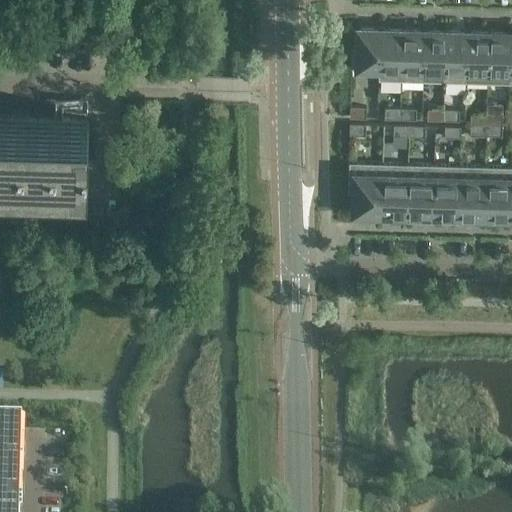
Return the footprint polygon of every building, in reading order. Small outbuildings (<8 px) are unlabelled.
[(380,68),(381,29),(381,30),(373,30),(373,29),(358,29),(358,48),(352,48),(351,67),(380,68)] [(401,80),(403,30),(390,30),(389,30),(381,30),(382,29),(381,29),(380,68),(379,80),(401,80)] [(423,81),(424,30),(424,31),(416,31),(416,30),(403,30),(401,80),(423,81)] [(444,82),(446,31),(433,31),(433,32),(425,31),(425,30),(424,30),(423,81),(444,82)] [(466,82),(467,32),(467,33),(459,32),(459,31),(446,31),(444,82),(466,82)] [(488,83),(489,32),(476,32),(476,33),(468,33),(468,32),(467,32),(466,82),(488,83)] [(510,83),(511,33),(511,34),(503,34),(503,33),(489,32),(488,83),(510,83)] [(366,118),(366,107),(350,106),(350,117),(366,118)] [(400,119),(401,108),(385,107),(385,118),(400,119)] [(416,119),(416,108),(401,108),(400,119),(416,119)] [(443,120),(443,109),(428,108),(427,119),(443,120)] [(459,120),(459,109),(443,109),(443,120),(459,120)] [(0,167),(87,170),(88,119),(88,115),(0,112),(0,167)] [(486,124),(487,113),(471,113),(470,124),(486,124)] [(502,114),(487,113),(486,124),(502,125),(502,114)] [(366,135),(366,124),(350,123),(349,134),(366,135)] [(486,135),(486,124),(470,124),(470,134),(486,135)] [(502,135),(502,125),(486,124),(486,135),(502,135)] [(409,136),(409,125),(394,125),(393,136),(409,136)] [(425,125),(409,125),(409,136),(425,136),(425,125)] [(461,126),(445,126),(445,137),(461,137),(461,126)] [(381,213),(382,163),(349,162),(348,193),(354,193),(354,212),(372,213),(372,212),(380,212),(380,213),(381,213)] [(407,214),(408,163),(382,163),(381,213),(381,212),(389,213),(407,214)] [(432,215),(434,164),(408,163),(407,214),(424,214),(432,214),(432,215)] [(458,215),(460,165),(434,164),(432,215),(433,215),(433,214),(441,214),(441,215),(458,215)] [(484,216),(485,166),(460,165),(458,215),(476,216),(476,215),(484,215),(484,216)] [(510,217),(511,166),(485,166),(484,216),(484,215),(492,215),(492,216),(510,217)] [(19,511),(19,507),(21,507),(22,488),(20,488),(20,467),(22,467),(23,448),(21,448),(21,428),(0,426),(0,511),(19,511)]
